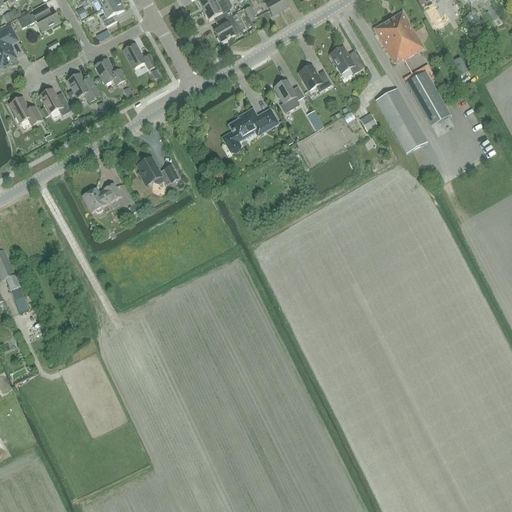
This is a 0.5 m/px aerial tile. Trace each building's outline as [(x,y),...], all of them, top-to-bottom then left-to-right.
[(14,0),(6,0),(11,8),(14,6),(14,5),(16,3),(14,0)] [(102,12),(118,3),(117,0),(90,0),(93,5),(97,2),(102,12)] [(221,2),(219,0),(199,0),(197,1),(203,12),(221,2)] [(225,0),(221,2),(203,12),(209,23),(214,20),(216,25),(221,23),(229,19),(226,14),(231,11),(232,8),(227,0),(225,0)] [(287,9),(282,0),(281,0),(273,0),(266,5),(273,17),(287,9)] [(118,3),(102,12),(105,17),(101,20),(106,29),(117,23),(114,18),(125,12),(121,5),(120,5),(118,3)] [(431,21),(437,17),(431,8),(425,11),(431,21)] [(42,34),(60,24),(54,13),(50,15),(47,9),(31,17),(30,15),(17,22),(22,31),(36,24),(42,34)] [(256,19),(250,9),(245,12),(251,22),(256,19)] [(83,10),(77,13),(81,20),(87,17),(83,10)] [(402,14),(374,30),(394,66),(402,61),(402,62),(423,50),(402,14)] [(481,24),(475,14),(466,19),(472,29),(481,24)] [(8,25),(16,21),(15,19),(14,16),(13,15),(5,20),(8,25)] [(224,28),(215,33),(221,45),(235,37),(241,34),(239,30),(244,28),(238,15),(232,18),(232,17),(229,19),(221,23),(224,28)] [(3,35),(0,36),(0,64),(2,69),(9,65),(9,64),(16,60),(9,47),(17,42),(10,29),(2,34),(3,35)] [(102,35),(97,38),(100,43),(105,40),(102,35)] [(124,53),(134,71),(145,64),(149,71),(155,68),(149,56),(143,59),(136,46),(124,53)] [(343,48),(330,57),(337,68),(336,69),(340,76),(350,70),(353,76),(364,70),(357,58),(351,61),(343,48)] [(116,88),(120,85),(126,82),(120,72),(115,75),(107,62),(95,68),(105,87),(113,83),(116,88)] [(312,67),(300,74),(304,81),(303,82),(309,93),(316,88),(320,94),(332,87),(324,73),(318,77),(312,67)] [(85,96),(90,104),(100,99),(95,88),(88,91),(80,76),(68,83),(73,92),(68,95),(72,103),(77,100),(77,101),(85,96)] [(431,130),(450,119),(425,76),(406,87),(431,130)] [(298,108),(296,104),(304,99),(298,88),(293,91),(287,82),(274,90),(284,106),(281,108),(285,116),(298,108)] [(408,156),(413,153),(428,144),(397,91),(376,103),(408,156)] [(51,116),(50,116),(58,111),(62,119),(72,113),(65,101),(59,103),(53,92),(40,99),(46,109),(41,112),(45,119),(51,116)] [(23,100),(10,107),(20,126),(28,121),(32,128),(43,122),(35,109),(30,112),(23,100)] [(257,138),(265,133),(278,125),(270,112),(257,120),(253,112),(243,117),(244,119),(230,128),(233,132),(221,139),(230,155),(236,156),(240,153),(242,148),(239,143),(255,134),(257,138)] [(314,112),(308,116),(314,126),(320,122),(314,112)] [(361,123),(367,134),(377,128),(370,117),(361,123)] [(82,127),(87,124),(84,118),(79,121),(82,127)] [(154,183),(155,185),(159,186),(164,183),(167,187),(178,181),(172,168),(160,175),(152,160),(137,168),(140,174),(138,175),(146,188),(154,183)] [(112,204),(120,199),(114,186),(106,191),(107,193),(99,197),(96,192),(84,198),(93,214),(96,212),(97,214),(99,215),(102,213),(103,210),(102,209),(106,207),(105,206),(111,203),(112,204)] [(130,210),(133,216),(138,213),(135,207),(130,210)] [(0,243),(0,278),(2,283),(5,282),(10,293),(11,293),(15,303),(24,299),(16,277),(15,277),(0,243)]
